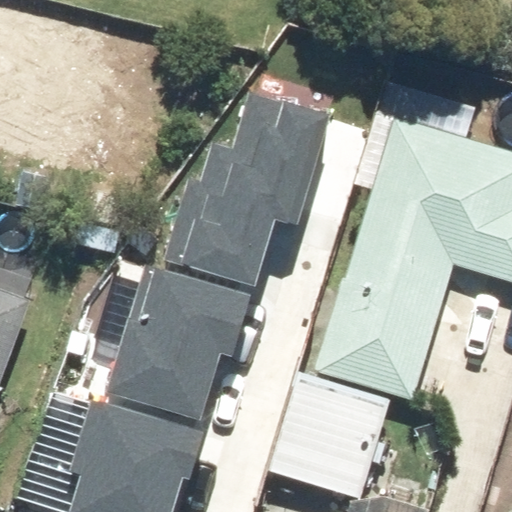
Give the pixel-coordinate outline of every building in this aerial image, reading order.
[(0,153),(51,170),(61,138),(80,144),(97,90),(75,83),(89,35),(0,7),(0,153)] [(184,170),(160,253),(255,281),(275,212),(295,218),(329,103),(253,82),(237,139),(213,132),(200,175),(184,170)] [(511,143),(392,106),(309,368),(408,400),(455,254),(511,271),(511,143)] [(131,311),(111,378),(206,406),(224,347),(236,350),(255,288),(162,260),(145,315),(131,311)] [(0,291),(0,469),(3,463),(0,461),(0,392),(38,308),(0,291)] [(85,465),(73,507),(88,511),(171,511),(185,468),(194,471),(208,424),(94,391),(74,462),(85,465)] [(303,511),(355,511),(308,497),(303,511)]
